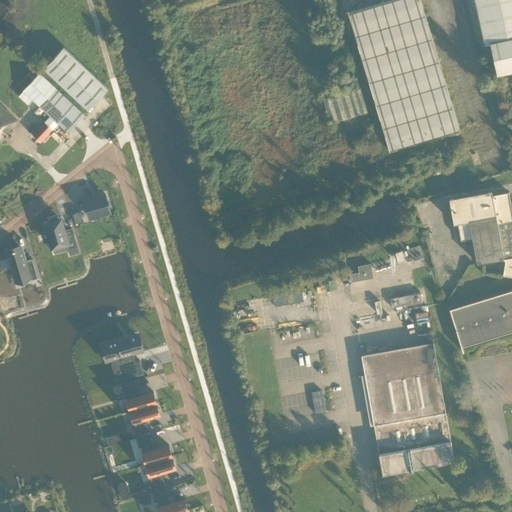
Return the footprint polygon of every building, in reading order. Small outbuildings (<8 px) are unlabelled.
[(388,0),(348,12),(389,151),(459,130),(420,0),(388,0)] [(511,0),(474,0),(484,44),(490,43),(496,74),(511,70),(511,0)] [(15,25),(14,25),(14,26),(15,26),(14,33),(14,32),(13,33),(14,33),(29,35),(29,34),(28,34),(29,27),(15,25)] [(63,46),(43,68),(88,109),(108,88),(63,46)] [(38,71),(21,89),(39,105),(67,131),(84,113),(56,87),(38,71)] [(368,112),(361,89),(323,100),(331,123),(368,112)] [(0,141),(0,137),(17,120),(0,103),(0,141)] [(44,122),(33,134),(41,141),(52,129),(44,122)] [(472,238),(473,240),(477,264),(503,259),(505,262),(503,276),(511,276),(511,290),(450,309),(463,352),(464,352),(463,347),(511,332),(511,215),(511,213),(508,192),(492,195),(491,190),(448,198),(453,224),(457,223),(460,240),(472,238)] [(106,196),(84,203),(88,219),(101,215),(102,219),(111,216),(106,196)] [(81,214),(73,217),(76,227),(84,224),(81,214)] [(51,222),(46,224),(52,247),(67,243),(70,254),(79,252),(73,232),(65,235),(60,219),(59,220),(58,216),(50,219),(51,222)] [(420,245),(408,249),(410,255),(422,251),(420,245)] [(21,249),(8,253),(16,280),(29,277),(30,282),(39,280),(33,260),(25,262),(21,249)] [(404,261),(401,251),(395,253),(398,262),(404,261)] [(350,282),(373,278),(371,263),(358,266),(359,272),(349,274),(350,282)] [(391,299),(392,307),(396,307),(397,309),(402,308),(402,306),(422,302),(420,293),(391,299)] [(17,299),(11,300),(10,295),(2,297),(6,309),(19,305),(17,299)] [(131,362),(129,355),(141,351),(136,334),(128,337),(128,336),(123,337),(123,338),(107,343),(115,368),(123,366),(126,379),(144,374),(140,360),(131,362)] [(363,355),(383,474),(455,462),(435,342),(363,355)] [(135,382),(121,386),(124,394),(126,393),(131,410),(156,402),(153,391),(138,395),(136,390),(137,390),(135,382)] [(312,391),(316,413),(325,411),(321,389),(312,391)] [(156,402),(131,410),(136,427),(134,427),(136,435),(149,431),(147,423),(146,424),(145,418),(160,414),(156,402)] [(151,436),(137,439),(139,447),(142,446),(147,463),(172,456),(169,444),(154,449),(152,443),(153,443),(151,436)] [(172,456),(147,463),(151,480),(149,481),(151,489),(165,485),(163,477),(162,477),(161,472),(176,468),(172,456)] [(166,489),(153,493),(155,501),(157,500),(160,511),(180,511),(188,510),(184,498),(169,503),(168,497),(166,489)]
